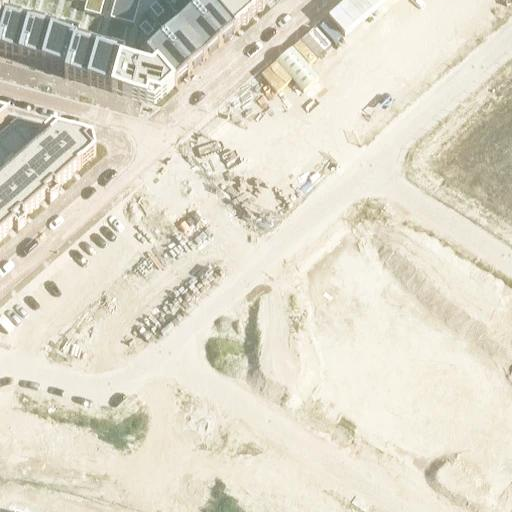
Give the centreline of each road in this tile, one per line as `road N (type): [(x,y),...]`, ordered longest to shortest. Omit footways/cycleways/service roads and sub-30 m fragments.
road 1 (residential): [(165,356),(411,511)]
road 2 (residential): [(165,356),(365,173)]
road 3 (residential): [(320,0),(150,151)]
road 4 (residential): [(365,173),(511,35)]
road 5 (residential): [(150,151),(0,283)]
road 6 (residential): [(0,370),(111,400),(165,356)]
road 7 (residential): [(511,263),(365,173)]
road 8 (residential): [(150,151),(118,124),(0,94)]
